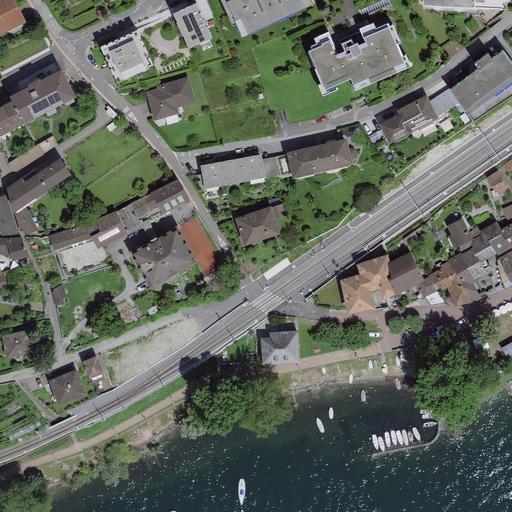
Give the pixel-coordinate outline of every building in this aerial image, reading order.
[(0,0),(0,36),(25,25),(13,0),(0,0)] [(242,41),(277,25),(265,0),(259,0),(252,3),(250,0),(219,0),(233,29),(236,28),(242,41)] [(265,0),(277,25),(312,8),(308,0),(265,0)] [(422,0),(422,8),(506,13),(506,0),(422,0)] [(195,6),(172,16),(177,26),(176,27),(182,40),(182,39),(188,52),(193,50),(192,48),(197,46),(197,48),(212,41),(195,6)] [(328,36),(313,42),(316,49),(311,51),(313,54),(308,56),(322,87),(317,89),(322,100),(337,93),(335,89),(350,83),(355,95),(406,73),(405,71),(410,69),(405,60),(401,61),(396,47),(400,46),(392,29),(389,31),(387,28),(375,32),(373,27),(359,32),(367,50),(359,53),(357,48),(353,50),(351,45),(341,49),(344,55),(335,60),(332,51),(334,49),(328,36)] [(153,68),(136,33),(99,50),(117,85),(153,68)] [(486,56),(473,66),(478,73),(449,94),(465,116),(474,110),(473,109),(509,82),(510,83),(511,81),(511,67),(503,54),(491,63),(486,56)] [(29,79),(10,89),(12,93),(25,118),(77,90),(61,61),(40,73),(39,71),(28,77),(29,79)] [(189,77),(156,86),(157,89),(145,93),(153,122),(179,115),(177,109),(196,103),(189,77)] [(432,97),(450,88),(447,82),(429,91),(432,97)] [(0,130),(25,118),(12,93),(0,99),(0,130)] [(427,97),(396,112),(398,117),(379,127),(389,147),(439,121),(427,97)] [(347,138),(287,153),(293,179),(353,165),(347,138)] [(262,151),(230,156),(233,179),(242,178),(249,177),(265,174),(263,158),(262,151)] [(70,168),(60,152),(27,174),(36,191),(70,168)] [(230,156),(200,161),(202,172),(197,173),(206,186),(218,185),(218,182),(225,180),(233,179),(230,156)] [(275,156),(263,158),(265,174),(249,177),(249,179),(280,173),(275,156)] [(498,169),(486,176),(495,191),(499,189),(500,191),(508,186),(498,169)] [(36,191),(27,174),(25,172),(6,183),(14,208),(23,201),(36,192),(36,191)] [(190,202),(177,180),(150,192),(150,194),(130,203),(116,212),(95,220),(48,235),(53,255),(56,253),(66,280),(110,267),(103,247),(143,227),(148,236),(153,243),(158,241),(154,233),(149,224),(190,202)] [(18,229),(5,191),(0,192),(0,227),(1,231),(18,229)] [(37,227),(23,201),(14,208),(21,229),(30,230),(37,227)] [(511,202),(503,207),(509,222),(510,221),(511,220),(511,202)] [(271,207),(235,218),(244,246),(280,234),(271,207)] [(462,215),(447,223),(451,232),(448,233),(454,245),(458,243),(462,251),(471,246),(470,245),(473,243),(471,241),(473,240),(471,236),(473,235),(470,231),(462,215)] [(496,217),(480,227),(486,237),(488,236),(497,250),(498,252),(508,245),(502,235),(504,234),(500,228),(502,227),(501,226),(496,217)] [(508,245),(511,243),(511,223),(510,221),(509,222),(501,226),(502,227),(500,228),(504,234),(502,235),(508,245)] [(480,227),(470,231),(473,235),(471,236),(473,240),(471,241),(473,243),(481,257),(485,255),(486,256),(497,250),(488,236),(486,237),(480,227)] [(153,243),(130,256),(151,292),(199,265),(179,229),(158,241),(153,243)] [(5,235),(0,234),(0,251),(10,252),(12,257),(27,252),(24,241),(23,241),(21,234),(5,235)] [(471,246),(462,251),(461,251),(476,278),(492,269),(490,266),(491,266),(486,256),(485,255),(481,257),(473,243),(470,245),(471,246)] [(511,281),(510,277),(511,276),(511,246),(498,254),(500,257),(497,258),(502,281),(506,287),(511,284),(511,281)] [(424,275),(411,248),(390,257),(387,259),(392,270),(387,272),(403,304),(417,297),(423,295),(416,281),(424,277),(423,276),(424,275)] [(388,250),(357,259),(360,269),(340,275),(347,308),(371,303),(373,309),(403,304),(387,272),(392,270),(387,259),(390,257),(388,250)] [(448,257),(449,259),(471,300),(481,294),(473,279),(476,278),(461,251),(460,250),(448,257)] [(471,300),(449,259),(441,263),(441,267),(428,273),(429,275),(424,277),(416,281),(423,295),(425,294),(431,305),(453,301),(454,303),(471,300)] [(57,303),(67,302),(65,287),(55,288),(57,303)] [(2,333),(7,355),(32,349),(27,327),(2,333)] [(270,332),(261,333),(262,359),(299,357),(297,327),(270,329),(270,332)] [(83,358),(87,368),(93,383),(105,378),(101,369),(103,368),(97,352),(83,358)] [(77,366),(49,376),(58,401),(86,390),(77,366)]
